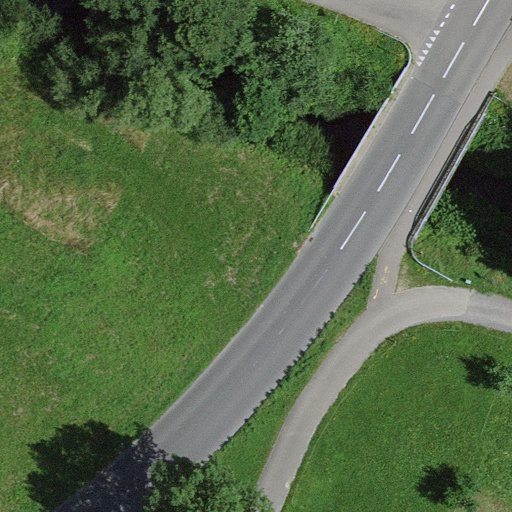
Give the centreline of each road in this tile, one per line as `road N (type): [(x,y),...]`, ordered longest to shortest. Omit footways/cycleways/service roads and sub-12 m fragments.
road 1 (tertiary): [(106,511),(217,409),(293,320),(356,230),(462,47)]
road 2 (track): [(386,316),(340,363),(295,434),(264,511)]
road 3 (unclassified): [(330,0),(462,47)]
road 4 (track): [(386,316),(511,316)]
